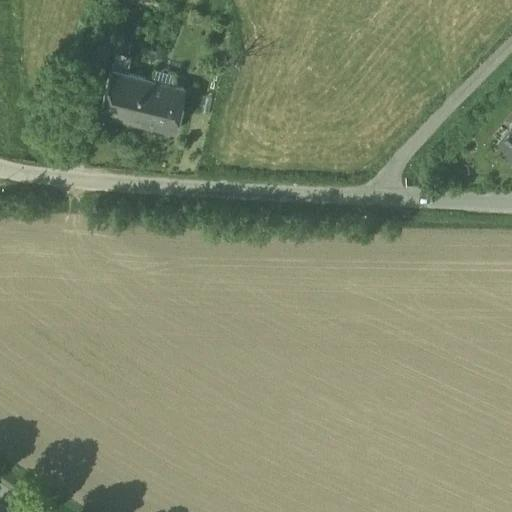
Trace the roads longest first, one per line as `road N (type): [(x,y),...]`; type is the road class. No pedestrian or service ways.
road 1 (residential): [(0,168),(155,187),(368,197)]
road 2 (residential): [(511,45),(368,197)]
road 3 (residential): [(368,197),(511,202)]
